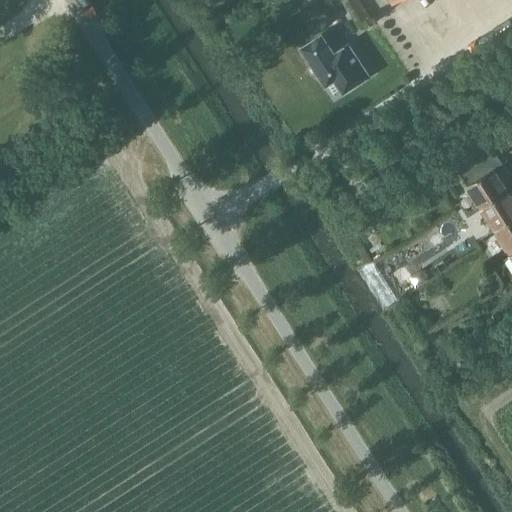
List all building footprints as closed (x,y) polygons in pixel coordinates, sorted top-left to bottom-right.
[(285,0),(287,2),(289,0),(296,0),(303,10),(317,0),(285,0)] [(321,33),(301,46),(325,84),(334,78),(342,92),(368,75),(348,43),(334,52),(321,33)] [(460,92),(468,86),(465,81),(457,87),(460,92)] [(507,189),(500,178),(508,172),(502,162),(466,184),(480,207),(507,189)] [(511,216),(511,186),(507,189),(480,207),(494,229),(511,216)] [(508,251),(511,247),(511,216),(494,229),(508,251)]
